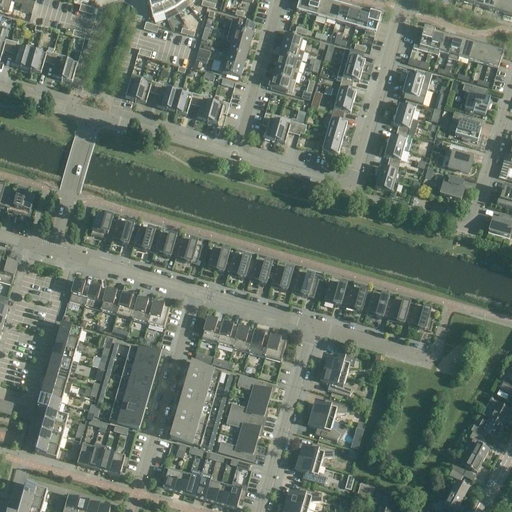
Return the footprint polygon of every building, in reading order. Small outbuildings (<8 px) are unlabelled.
[(5,2),(5,1),(0,0),(0,11),(8,14),(11,3),(5,2)] [(23,0),(21,6),(33,9),(35,4),(23,0)] [(150,12),(151,19),(152,20),(163,16),(156,0),(149,0),(147,1),(150,12)] [(156,0),(163,16),(174,10),(167,0),(156,0)] [(167,0),(174,10),(184,3),(181,0),(167,0)] [(298,0),(295,12),(306,15),(310,0),(298,0)] [(317,0),(310,0),(306,15),(316,18),(320,1),(317,0)] [(474,0),(473,7),(483,10),(485,0),(474,0)] [(485,0),(483,10),(492,12),(495,0),(485,0)] [(495,0),(492,12),(502,15),(506,0),(495,0)] [(511,0),(506,0),(502,15),(511,17),(511,0)] [(320,1),(316,18),(314,23),(324,26),(325,21),(330,4),(320,1)] [(330,4),(325,21),(335,24),(340,6),(330,4)] [(20,12),(31,15),(33,9),(21,6),(20,12)] [(340,6),(335,24),(345,27),(350,9),(340,6)] [(91,16),(92,10),(81,7),(79,13),(91,16)] [(350,9),(345,27),(355,29),(360,12),(350,9)] [(360,12),(355,29),(365,32),(369,15),(360,12)] [(369,15),(365,32),(375,35),(380,18),(369,15)] [(232,22),(229,32),(251,39),(255,28),(232,22)] [(144,31),(155,35),(157,29),(146,25),(144,31)] [(296,29),(294,34),(300,36),(302,27),(298,26),(297,30),(296,29)] [(428,55),(429,51),(434,33),(423,30),(421,39),(415,37),(412,50),(428,55)] [(71,38),(84,42),(85,36),(73,32),(71,38)] [(226,42),(230,44),(249,49),(251,39),(229,32),(226,42)] [(434,33),(429,51),(438,53),(443,36),(434,33)] [(284,36),(281,47),(299,52),(302,42),(284,36)] [(443,36),(438,53),(448,56),(453,39),(443,36)] [(453,39),(448,56),(447,60),(457,63),(458,59),(463,42),(453,39)] [(19,71),(20,71),(25,51),(25,52),(16,49),(18,42),(12,40),(11,43),(7,55),(13,56),(9,67),(20,70),(19,71)] [(0,60),(2,53),(7,55),(11,43),(5,41),(3,46),(0,44),(0,60)] [(463,42),(458,59),(468,62),(473,44),(463,42)] [(230,44),(227,54),(246,59),(249,49),(230,44)] [(473,44),(468,62),(477,65),(482,47),(473,44)] [(281,47),(278,57),(296,63),(299,52),(281,47)] [(482,47),(477,65),(487,67),(492,50),(482,47)] [(25,51),(20,71),(20,70),(29,73),(29,74),(35,55),(36,51),(27,48),(26,51),(25,51)] [(492,50),(487,67),(497,70),(502,53),(492,50)] [(138,51),(137,57),(147,60),(149,60),(151,54),(138,51)] [(198,51),(196,57),(208,60),(210,54),(198,51)] [(344,68),(344,69),(362,74),(361,73),(364,63),(359,62),(361,56),(349,53),(345,52),(340,67),(344,68)] [(35,55),(29,74),(30,74),(30,73),(40,76),(43,65),(48,67),(52,55),(46,53),(44,57),(35,55)] [(227,54),(224,65),(243,70),(246,59),(227,54)] [(60,83),(61,83),(66,63),(66,64),(57,61),(58,57),(52,55),(48,67),(54,68),(50,79),(60,82),(60,83)] [(206,66),(208,60),(196,57),(195,62),(206,66)] [(278,57),(275,68),(297,74),(300,64),(296,63),(278,57)] [(407,66),(422,71),(424,65),(409,60),(407,66)] [(66,63),(61,83),(61,82),(71,85),(76,67),(66,64),(67,63),(66,63)] [(243,70),(224,65),(220,63),(217,74),(239,81),(243,70)] [(340,67),(335,83),(340,84),(352,88),(353,83),(358,84),(361,74),(362,74),(344,69),(344,68),(340,67)] [(275,68),(272,78),(294,85),(297,74),(275,68)] [(403,85),(403,86),(421,91),(421,90),(425,75),(414,71),(412,77),(407,75),(404,86),(403,85)] [(269,89),(287,94),(291,95),(294,85),(272,78),(269,89)] [(134,104),(135,104),(135,103),(145,106),(148,95),(153,97),(157,85),(150,83),(141,81),(140,84),(134,104)] [(134,104),(140,84),(139,85),(129,82),(124,100),(134,103),(134,104)] [(329,98),(353,105),(355,95),(350,93),(352,88),(340,84),(339,90),(337,89),(335,89),(334,91),(332,93),(331,94),(330,98),(329,98)] [(165,113),(171,93),(171,94),(161,91),(163,87),(157,85),(153,97),(158,98),(155,109),(165,112),(165,113)] [(406,98),(405,103),(416,106),(422,108),(426,92),(421,91),(403,86),(404,86),(401,96),(406,98)] [(487,110),(488,110),(489,110),(490,109),(490,108),(491,108),(491,107),(490,106),(490,105),(489,105),(486,104),(487,101),(485,100),(487,94),(463,87),(461,93),(465,94),(463,100),(467,101),(464,112),(484,118),(487,110)] [(171,93),(165,113),(166,113),(166,112),(175,115),(175,116),(181,96),(180,97),(171,94),(171,93)] [(181,96),(175,116),(176,116),(176,115),(186,118),(189,107),(194,108),(198,97),(191,95),(190,99),(181,97),(181,96)] [(206,124),(206,125),(213,101),(198,97),(194,108),(199,110),(196,121),(206,124)] [(333,110),(331,116),(343,119),(344,114),(350,115),(352,105),(353,105),(329,98),(330,99),(329,103),(329,104),(329,107),(330,109),(331,110),(333,110)] [(213,101),(206,125),(207,125),(207,124),(217,127),(220,116),(226,117),(229,106),(213,101)] [(312,102),(310,109),(317,111),(319,104),(312,102)] [(394,117),(412,122),(416,106),(405,103),(403,108),(398,107),(395,117),(394,117)] [(477,144),(480,133),(477,132),(479,128),(473,127),(475,120),(453,114),(451,122),(458,124),(454,137),(462,140),(461,141),(468,144),(469,142),(477,144)] [(273,144),(279,124),(281,119),(272,117),(271,118),(264,116),(261,127),(267,129),(263,140),(273,143),(273,144)] [(326,131),(344,136),(347,126),(341,124),(343,119),(331,116),(327,131),(326,131)] [(397,129),(396,134),(407,137),(413,139),(418,123),(412,122),(394,117),(395,117),(392,127),(397,129)] [(279,124),(273,144),(274,144),(274,143),(284,146),(287,135),(292,136),(296,125),(290,123),(289,121),(281,119),(279,124)] [(296,125),(292,136),(299,138),(299,136),(302,127),(301,126),(296,125)] [(323,142),(341,147),(343,136),(344,137),(344,136),(326,131),(327,132),(324,142),(323,142)] [(385,148),(403,153),(407,137),(396,134),(394,139),(389,138),(386,148),(385,148)] [(321,153),(322,153),(337,157),(340,147),(341,147),(323,142),(324,142),(321,153)] [(425,144),(423,151),(430,152),(432,145),(425,144)] [(388,160),(387,165),(398,169),(403,153),(385,148),(386,148),(383,158),(388,160)] [(468,175),(472,161),(463,159),(465,153),(449,148),(447,157),(451,158),(447,170),(455,172),(455,173),(459,174),(460,173),(468,175)] [(501,169),(510,171),(511,166),(511,165),(511,152),(510,157),(505,155),(501,169)] [(376,179),(397,185),(400,177),(400,175),(398,174),(397,174),(398,169),(387,165),(385,170),(380,169),(377,179),(376,179)] [(390,194),(388,200),(393,201),(397,185),(376,179),(377,180),(374,190),(390,194)] [(460,203),(463,190),(461,189),(462,183),(449,179),(447,185),(443,184),(439,197),(446,199),(445,201),(453,203),(453,201),(460,203)] [(409,196),(410,196),(416,197),(419,185),(409,182),(407,188),(411,189),(409,196)] [(511,211),(511,187),(504,185),(502,196),(499,195),(495,207),(511,211)] [(0,210),(7,213),(12,194),(3,191),(4,189),(0,187),(0,210)] [(12,194),(7,213),(28,219),(33,200),(24,197),(25,195),(18,193),(18,196),(12,194)] [(511,219),(498,216),(497,221),(492,220),(487,236),(508,242),(508,240),(510,241),(511,240),(511,219)] [(90,237),(111,243),(117,224),(111,222),(112,220),(106,218),(105,220),(95,218),(90,237)] [(117,224),(111,243),(121,245),(120,246),(127,248),(127,247),(133,249),(138,230),(132,228),(133,226),(127,224),(126,227),(117,224)] [(138,230),(133,249),(142,251),(142,252),(148,254),(148,253),(154,255),(159,236),(153,234),(154,232),(148,230),(147,233),(138,230)] [(159,236),(154,255),(163,257),(163,258),(169,260),(169,259),(175,261),(180,242),(175,240),(175,238),(169,236),(168,239),(159,236)] [(180,242),(175,261),(184,264),(190,266),(190,265),(196,267),(202,248),(196,247),(197,244),(190,242),(189,245),(180,242)] [(222,275),(228,276),(233,257),(228,256),(229,253),(222,251),(221,254),(212,251),(207,270),(216,273),(222,275)] [(233,257),(228,276),(237,279),(243,281),(244,281),(249,282),(255,263),(249,262),(250,259),(243,257),(243,260),(233,257)] [(0,263),(0,264),(0,284),(11,288),(13,278),(14,279),(16,274),(15,274),(16,268),(11,266),(11,265),(6,264),(6,265),(0,263)] [(255,263),(249,282),(258,285),(265,287),(270,288),(276,270),(270,268),(271,265),(265,263),(264,266),(255,263)] [(276,270),(270,288),(279,291),(279,292),(286,293),(292,295),(297,276),(291,274),(292,271),(286,269),(285,272),(276,270)] [(297,276),(292,295),(301,297),(301,298),(307,299),(313,301),(318,282),(312,280),(313,277),(307,276),(306,278),(297,276)] [(68,304),(84,309),(90,289),(84,287),(85,286),(79,284),(79,286),(74,284),(72,290),(71,290),(70,294),(71,295),(68,304)] [(339,308),(345,310),(350,291),(345,289),(345,287),(339,285),(338,287),(329,285),(323,304),(333,306),(333,307),(339,309),(339,308)] [(90,289),(84,309),(100,313),(106,293),(100,292),(100,290),(95,289),(95,290),(90,289)] [(350,291),(345,310),(354,312),(354,313),(360,315),(360,314),(366,316),(371,297),(366,295),(367,293),(360,291),(359,293),(350,291)] [(106,293),(100,313),(116,318),(121,298),(116,296),(116,295),(111,293),(111,295),(106,293)] [(371,297),(366,316),(375,318),(375,319),(381,321),(381,320),(387,322),(393,303),(387,301),(388,299),(381,297),(380,300),(371,297)] [(121,298),(116,318),(131,322),(137,302),(131,301),(132,299),(127,298),(126,299),(121,298)] [(137,302),(131,322),(147,327),(153,307),(147,305),(148,304),(143,302),(142,304),(137,302)] [(393,303),(387,322),(396,325),(402,327),(403,326),(408,328),(414,309),(408,307),(409,305),(402,303),(402,306),(393,303)] [(153,307),(147,327),(163,331),(164,329),(165,329),(166,325),(165,325),(169,311),(163,310),(163,308),(158,307),(158,308),(153,307)] [(414,309),(408,328),(417,331),(424,333),(424,332),(430,334),(435,315),(429,314),(430,311),(424,309),(423,312),(414,309)] [(201,342),(217,346),(222,327),(217,325),(217,324),(212,322),(212,324),(206,322),(204,328),(203,328),(202,332),(203,332),(201,342)] [(60,326),(57,337),(78,343),(81,332),(60,326)] [(222,327),(217,346),(232,351),(238,331),(232,330),(233,328),(228,327),(227,328),(222,327)] [(238,331),(232,351),(248,355),(254,336),(248,334),(249,333),(243,331),(243,333),(238,331)] [(254,336),(248,355),(264,360),(270,340),(264,339),(264,337),(259,336),(259,337),(254,336)] [(57,337),(54,347),(75,353),(78,343),(57,337)] [(143,340),(142,347),(148,349),(150,342),(143,340)] [(270,340),(264,360),(280,365),(281,362),(282,363),(283,358),(282,358),(286,345),(280,343),(280,342),(275,340),(275,342),(270,340)] [(97,405),(96,408),(94,415),(93,418),(97,420),(118,345),(114,344),(97,405)] [(54,347),(51,357),(72,364),(75,353),(54,347)] [(129,348),(108,423),(138,432),(160,355),(146,351),(145,353),(129,348)] [(344,352),(342,359),(349,361),(351,354),(344,352)] [(196,355),(194,361),(194,362),(210,366),(212,359),(196,355)] [(376,356),(374,365),(381,368),(384,358),(376,356)] [(51,357),(48,368),(69,374),(74,376),(77,365),(72,364),(51,357)] [(327,361),(324,373),(346,379),(348,372),(357,371),(357,368),(359,368),(359,364),(359,363),(349,361),(342,359),(337,357),(335,363),(327,361)] [(213,360),(211,366),(219,368),(221,362),(213,360)] [(191,364),(169,441),(200,449),(221,374),(205,369),(205,368),(191,364)] [(48,368),(45,378),(66,384),(69,374),(48,368)] [(97,371),(95,377),(94,381),(100,383),(103,372),(97,371)] [(343,386),(346,379),(324,373),(320,384),(329,387),(327,393),(349,399),(349,398),(351,395),(349,394),(351,391),(343,386)] [(228,377),(207,451),(211,452),(232,378),(228,377)] [(42,389),(63,395),(69,396),(72,386),(66,384),(45,378),(42,389)] [(252,393),(250,400),(258,403),(262,403),(267,405),(270,395),(273,395),(275,388),(239,378),(236,388),(252,393)] [(511,389),(502,384),(498,391),(508,396),(511,389)] [(42,389),(39,399),(60,405),(63,395),(42,389)] [(36,410),(46,413),(46,412),(57,416),(58,415),(60,405),(39,399),(36,410)] [(231,406),(228,415),(264,427),(266,419),(263,418),(267,405),(262,403),(258,403),(250,400),(247,410),(231,406)] [(314,405),(311,417),(333,423),(335,416),(344,416),(344,412),(346,412),(346,408),(324,401),(323,408),(314,405)] [(495,406),(489,419),(503,426),(510,413),(495,406)] [(46,412),(46,413),(43,423),(65,429),(68,418),(58,415),(57,416),(46,412)] [(241,431),(238,440),(255,445),(259,433),(262,433),(264,427),(228,415),(225,426),(241,431)] [(331,430),(333,423),(311,417),(308,428),(316,431),(314,437),(336,443),(338,439),(337,438),(338,435),(331,430)] [(496,440),(503,426),(489,419),(482,432),(496,440)] [(43,423),(40,433),(62,439),(65,429),(43,423)] [(350,450),(358,453),(364,433),(356,431),(350,450)] [(40,433),(37,444),(59,450),(62,439),(40,433)] [(480,439),(472,435),(469,440),(480,446),(483,440),(480,439)] [(220,444),(217,454),(253,465),(255,457),(252,456),(255,445),(238,440),(236,448),(220,444)] [(37,444),(34,454),(56,461),(59,450),(37,444)] [(302,449),(298,461),(320,467),(322,460),(331,460),(331,457),(333,456),(333,453),(334,452),(312,446),(310,452),(302,449)] [(469,448),(466,455),(482,464),(488,453),(475,446),(473,450),(469,448)] [(82,447),(76,467),(87,470),(92,451),(93,450),(82,447)] [(98,472),(103,453),(93,450),(92,451),(87,470),(88,470),(88,469),(98,472)] [(103,453),(98,472),(98,473),(108,476),(113,456),(103,453)] [(476,475),(482,464),(466,455),(462,462),(466,464),(463,468),(476,475)] [(113,456),(108,476),(119,479),(122,468),(126,469),(128,460),(113,456)] [(318,475),(320,467),(298,461),(295,473),(303,475),(301,481),(323,487),(324,487),(323,487),(326,483),(324,482),(326,480),(318,475)] [(237,468),(236,468),(237,468),(236,469),(248,473),(250,467),(238,463),(238,464),(237,468)] [(451,472),(462,478),(465,472),(454,467),(451,472)] [(162,491),(173,494),(178,475),(163,470),(161,479),(165,481),(162,491)] [(459,484),(462,478),(451,472),(448,478),(459,484)] [(178,475),(173,494),(183,497),(189,478),(178,475)] [(348,477),(346,484),(352,486),(354,479),(348,477)] [(189,478),(183,497),(184,497),(193,500),(199,481),(189,478)] [(199,481),(193,500),(194,500),(204,503),(209,483),(199,481)] [(209,483),(204,503),(205,503),(214,506),(220,486),(209,483)] [(455,483),(449,495),(462,502),(468,490),(455,483)] [(25,486),(22,497),(43,503),(46,492),(25,486)] [(220,486),(214,506),(215,506),(225,509),(230,489),(220,486)] [(360,486),(356,498),(380,504),(378,511),(390,511),(393,501),(382,498),(383,493),(360,486)] [(231,487),(225,509),(226,509),(235,511),(239,502),(243,503),(246,492),(231,487)] [(289,494),(286,505),(307,511),(310,504),(319,504),(319,501),(321,501),(321,497),(321,496),(299,490),(297,496),(289,494)] [(443,492),(436,506),(434,505),(431,510),(433,511),(443,511),(444,511),(445,511),(449,511),(450,511),(452,511),(456,511),(462,502),(449,495),(443,492)] [(22,497),(19,508),(35,511),(40,511),(43,503),(22,497)] [(67,498),(63,511),(74,511),(78,501),(67,498)] [(74,511),(86,511),(88,504),(79,501),(78,501),(74,511)]
